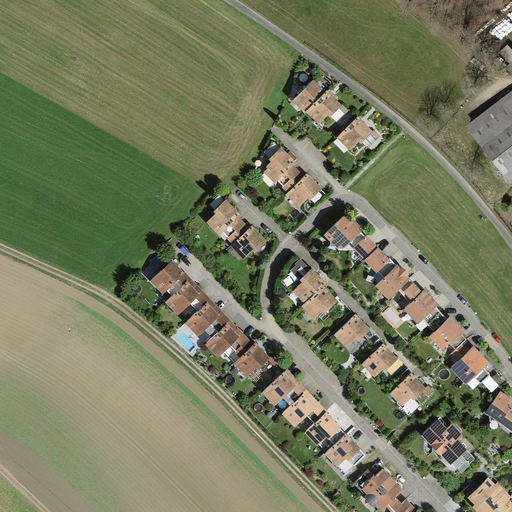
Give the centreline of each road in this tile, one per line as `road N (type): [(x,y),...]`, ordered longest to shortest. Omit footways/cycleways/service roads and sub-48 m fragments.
road 1 (track): [(511,242),(408,127),(230,0)]
road 2 (residential): [(292,241),(267,291),(279,336),(444,511)]
road 3 (track): [(104,294),(220,393),(336,511)]
road 4 (residential): [(511,369),(389,233),(356,200),(341,198)]
road 5 (residential): [(422,376),(292,241)]
road 6 (track): [(104,294),(0,358)]
